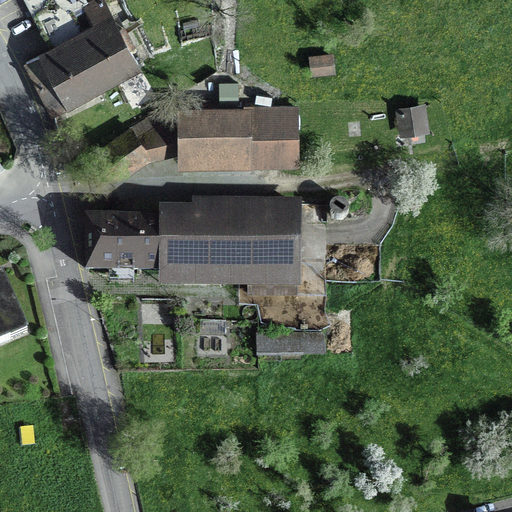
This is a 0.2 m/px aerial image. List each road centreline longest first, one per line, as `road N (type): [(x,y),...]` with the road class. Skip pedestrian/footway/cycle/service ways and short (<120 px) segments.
road 1 (tertiary): [(53,204),(123,511)]
road 2 (tertiary): [(0,60),(53,204)]
